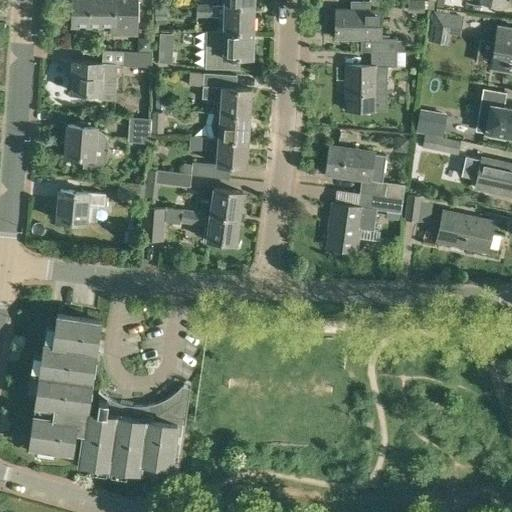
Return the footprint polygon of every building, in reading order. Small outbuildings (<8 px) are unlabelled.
[(117,33),(139,32),(137,0),(74,0),(76,25),(117,24),(117,33)] [(336,9),(335,37),(371,38),(371,53),(396,53),(397,38),(381,38),(381,10),(370,9),(370,0),(350,0),(350,9),(336,9)] [(196,3),(196,10),(196,16),(212,17),(212,15),(224,16),(223,29),(253,31),(254,4),(224,4),(224,3),(196,3)] [(155,7),(155,18),(166,18),(166,7),(155,7)] [(447,31),(459,33),(461,16),(432,11),(430,29),(447,31)] [(511,71),(511,27),(497,25),(493,49),(472,46),(468,69),(490,73),(491,68),(511,71)] [(253,31),(223,29),(206,30),(205,66),(239,67),(239,57),(252,57),(253,31)] [(171,62),(172,49),(158,49),(158,61),(171,62)] [(152,51),(134,51),(124,50),(124,64),(152,65),(152,51)] [(280,68),(280,53),(266,54),(267,68),(280,68)] [(370,65),(347,64),(346,109),(386,110),(387,66),(396,66),(396,53),(371,53),(370,65)] [(74,60),(72,91),(98,93),(98,98),(115,99),(117,63),(102,62),(102,61),(74,60)] [(236,75),(204,72),(189,71),(188,85),(203,86),(202,97),(213,98),(212,111),(250,113),(252,88),(235,87),(236,75)] [(511,108),(503,107),(506,91),(484,87),(479,112),(490,114),(487,132),(490,133),(490,135),(503,138),(504,135),(511,136),(511,108)] [(443,114),(420,110),(416,130),(439,134),(443,114)] [(250,113),(212,111),(212,112),(208,111),(205,123),(209,136),(218,137),(218,136),(248,138),(250,113)] [(151,118),(150,131),(164,132),(164,113),(151,113),(151,118)] [(149,142),(150,131),(151,118),(129,117),(128,141),(149,142)] [(65,156),(83,157),(83,166),(97,166),(102,164),(106,159),(108,156),(108,139),(105,134),(103,131),(99,130),(95,129),(96,126),(68,124),(65,156)] [(424,132),(421,145),(458,153),(461,140),(424,132)] [(192,160),(191,173),(192,173),(228,177),(230,165),(246,166),(247,150),(247,147),(248,144),(248,138),(218,136),(218,137),(217,149),(216,162),(192,160)] [(407,138),(394,136),(392,149),(405,151),(407,138)] [(329,145),(325,173),(361,179),(359,193),(402,199),(405,184),(382,181),(386,153),(329,145)] [(511,195),(511,163),(481,157),(475,187),(511,195)] [(190,187),(190,181),(192,173),(191,173),(181,172),(156,169),(154,182),(190,187)] [(143,199),(145,184),(119,181),(117,197),(143,199)] [(201,199),(199,211),(239,217),(243,192),(226,189),(214,187),(212,201),(201,199)] [(85,222),(87,204),(104,206),(106,193),(88,192),(88,191),(60,189),(59,199),(57,219),(85,222)] [(357,205),(334,202),(330,230),(327,247),(355,251),(359,228),(373,230),(376,209),(401,212),(402,199),(359,193),(357,205)] [(429,222),(431,201),(421,200),(421,195),(407,193),(404,219),(418,220),(429,222)] [(165,220),(166,206),(142,204),(139,237),(163,239),(165,220)] [(239,217),(199,211),(182,209),(181,221),(208,225),(206,239),(235,243),(239,217)] [(487,251),(494,221),(443,210),(436,240),(487,251)] [(34,353),(29,388),(37,389),(29,444),(37,446),(36,453),(52,456),(53,448),(72,451),(73,439),(82,440),(78,461),(91,463),(90,470),(105,473),(106,465),(111,466),(110,473),(126,475),(127,468),(137,470),(136,475),(157,478),(177,480),(190,387),(182,386),(183,385),(182,385),(178,388),(176,391),(174,392),(169,396),(166,398),(163,399),(159,401),(154,403),(149,404),(146,405),(142,405),(137,405),(131,405),(126,404),(121,403),(117,401),(113,399),(108,397),(105,395),(105,396),(107,398),(107,400),(98,399),(97,411),(87,409),(97,338),(99,320),(94,319),(57,314),(55,325),(46,323),(42,354),(34,353)]
